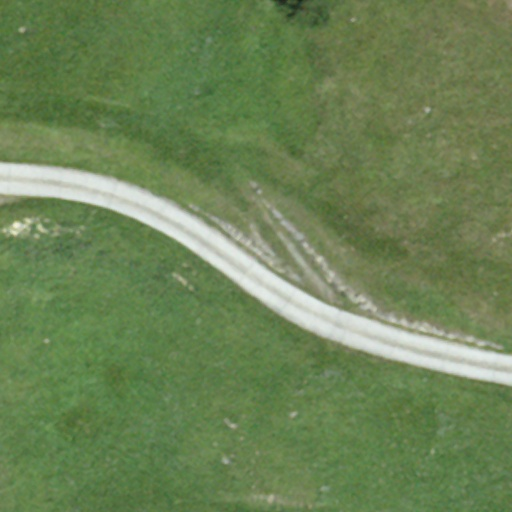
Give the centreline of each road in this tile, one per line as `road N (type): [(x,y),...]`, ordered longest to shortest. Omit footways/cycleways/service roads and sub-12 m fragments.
road 1 (unclassified): [(0,190),(129,210),(176,226),(344,332),(511,372)]
road 2 (track): [(344,332),(336,308),(177,135),(0,105)]
